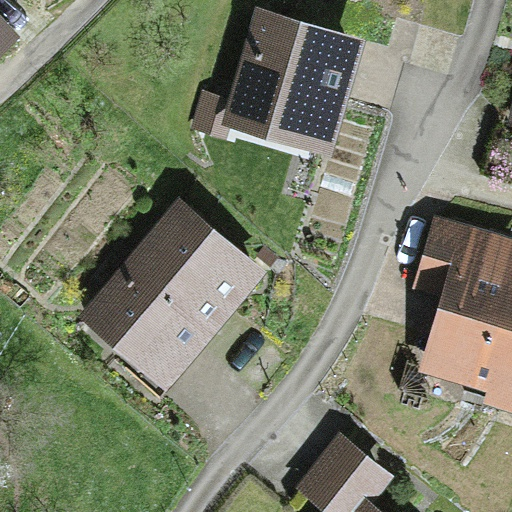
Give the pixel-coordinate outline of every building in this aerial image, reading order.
[(236,111),(324,136),(349,46),(261,21),(236,111)] [(0,52),(15,39),(0,23),(0,52)] [(148,384),(245,269),(177,212),(80,327),(148,384)] [(511,270),(505,268),(511,245),(511,244),(436,222),(424,262),(458,272),(431,361),(511,384),(511,270)] [(366,511),(358,505),(384,474),(340,437),(306,478),(346,511),(366,511)]
